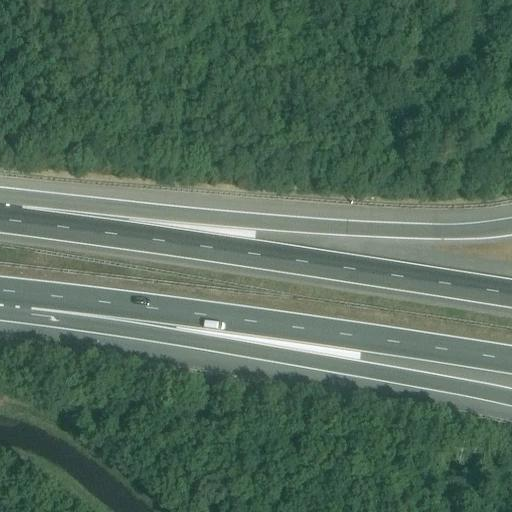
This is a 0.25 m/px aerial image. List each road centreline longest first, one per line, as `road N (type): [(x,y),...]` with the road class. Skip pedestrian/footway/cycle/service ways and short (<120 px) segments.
road 1 (motorway): [(511,295),(16,221)]
road 2 (motorway): [(511,228),(16,221)]
road 3 (motorway): [(31,294),(511,398)]
road 4 (motorway): [(31,294),(511,361)]
